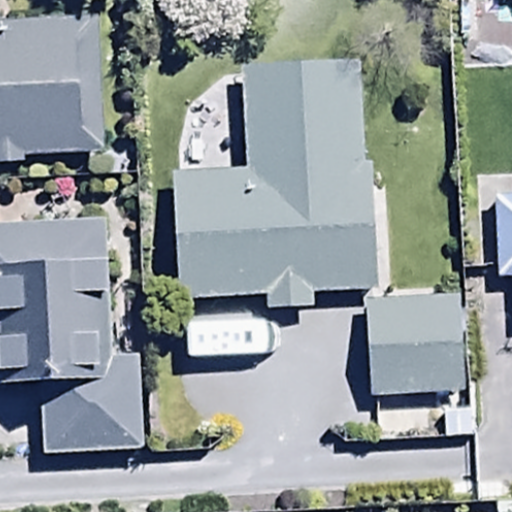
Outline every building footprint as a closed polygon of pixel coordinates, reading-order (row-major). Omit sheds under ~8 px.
[(0,175),(26,175),(25,161),(101,159),(96,27),(0,29),(0,175)] [(368,303),(356,70),(236,76),(241,178),(166,182),(173,312),(261,308),(262,315),(310,313),(309,306),(368,303)] [(511,202),(492,204),(496,287),(511,286),(511,202)] [(99,232),(0,233),(0,396),(35,396),(36,460),(135,458),(133,327),(101,327),(99,232)] [(458,307),(361,310),(365,407),(462,403),(458,307)]
